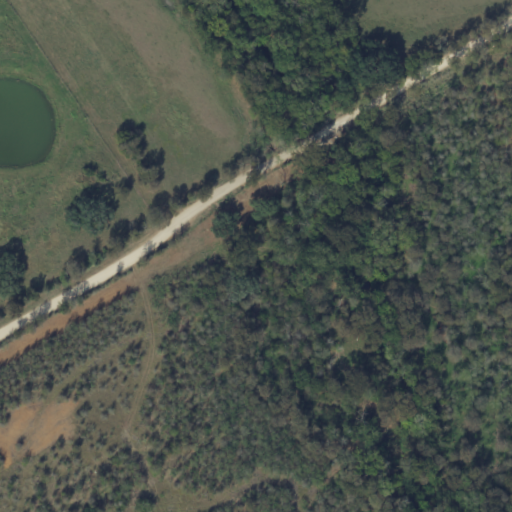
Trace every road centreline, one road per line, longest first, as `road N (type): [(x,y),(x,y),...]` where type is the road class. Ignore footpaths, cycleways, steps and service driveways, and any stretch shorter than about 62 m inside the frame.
road 1 (residential): [(0,334),(320,133)]
road 2 (residential): [(320,133),(511,21)]
